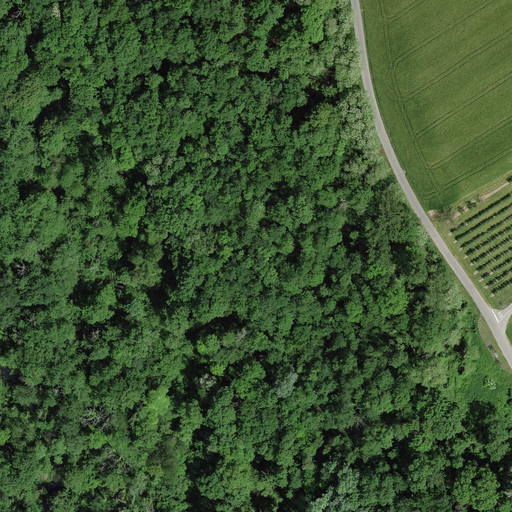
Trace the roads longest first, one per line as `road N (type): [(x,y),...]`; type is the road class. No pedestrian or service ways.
road 1 (unclassified): [(355,0),(374,110),(402,179),(511,359)]
road 2 (track): [(124,511),(97,442),(0,298)]
